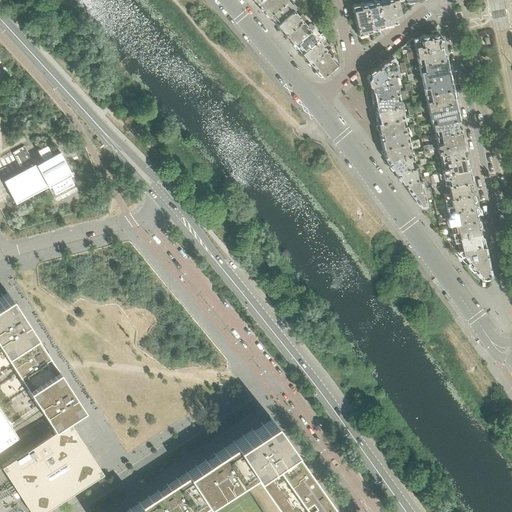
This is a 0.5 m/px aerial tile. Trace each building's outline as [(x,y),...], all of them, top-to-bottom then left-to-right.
[(267,15),(268,13),(284,0),(254,0),(259,6),(267,15)] [(274,20),(276,23),(296,6),(292,2),(290,3),(288,0),(284,0),(268,13),(268,16),(271,20),(274,20)] [(382,25),(377,1),(377,0),(373,0),(372,0),(372,2),(365,3),(371,30),(370,30),(372,31),(376,30),(378,28),(377,25),(382,25)] [(396,21),(395,17),(392,2),(391,0),(379,0),(377,1),(382,25),(385,27),(390,26),(391,23),(391,22),(396,21)] [(392,2),(395,17),(402,15),(399,1),(402,0),(405,0),(406,1),(408,3),(413,2),(414,0),(397,0),(398,0),(392,2)] [(370,30),(371,30),(365,3),(364,2),(359,3),(351,5),(358,35),(360,37),(365,36),(366,34),(365,31),(370,30)] [(285,33),(304,16),(296,6),(276,23),(276,25),(277,27),(277,28),(279,29),(282,29),(285,33)] [(292,42),(312,25),(314,24),(322,17),(320,15),(312,22),(310,23),(304,16),(285,33),(284,35),(285,37),(286,37),(287,38),(290,39),(292,42)] [(300,52),(320,35),(328,28),(326,26),(320,31),(318,29),(317,31),(312,25),(292,42),(292,45),(295,48),(298,48),(300,52)] [(428,48),(440,46),(439,41),(440,39),(439,34),(437,33),(436,33),(436,29),(430,31),(431,34),(427,35),(425,34),(420,35),(413,41),(414,48),(406,50),(405,50),(402,50),(403,54),(416,50),(428,48)] [(306,58),(309,61),(328,45),(320,35),(300,52),(300,54),(303,58),(306,58)] [(328,45),(309,61),(307,62),(310,66),(312,65),(315,68),(315,70),(316,73),(318,75),(321,75),(329,68),(331,69),(336,65),(336,62),(330,55),(334,51),(328,45)] [(416,50),(419,64),(428,63),(444,59),(443,51),(441,50),(440,46),(428,48),(416,50)] [(379,77),(393,74),(397,73),(395,62),(395,60),(393,57),(390,56),(369,74),(367,79),(368,84),(370,86),(381,83),(379,77)] [(447,70),(444,59),(428,63),(419,64),(422,79),(428,78),(434,77),(433,73),(447,70)] [(428,92),(450,87),(449,81),(447,70),(433,73),(434,77),(428,78),(422,79),(425,93),(428,92)] [(397,93),(393,74),(379,77),(381,83),(370,86),(371,90),(370,92),(371,98),(397,93)] [(428,109),(429,111),(440,108),(439,103),(453,100),(450,87),(428,92),(425,93),(428,106),(425,106),(426,106),(425,104),(419,106),(413,107),(414,110),(420,109),(422,111),(428,109)] [(399,105),(397,93),(371,98),(373,104),(375,106),(376,110),(399,105)] [(457,118),(453,100),(439,103),(440,108),(429,111),(431,123),(432,123),(457,118)] [(414,110),(413,107),(412,102),(406,103),(409,115),(415,114),(414,110)] [(376,122),(402,117),(402,116),(399,105),(376,110),(377,114),(375,116),(376,122)] [(376,122),(379,135),(407,129),(404,116),(404,115),(402,116),(402,117),(376,122)] [(436,129),(437,135),(459,130),(458,122),(457,122),(457,118),(432,123),(434,129),(436,129)] [(409,141),(407,129),(379,135),(382,147),(409,141)] [(438,148),(461,143),(460,139),(461,139),(459,130),(437,135),(439,141),(436,141),(437,142),(431,144),(422,146),(423,150),(429,149),(434,148),(438,148)] [(412,153),(409,141),(382,147),(383,155),(385,158),(412,153)] [(465,155),(462,142),(461,143),(438,148),(439,152),(441,152),(443,159),(465,155)] [(77,186),(58,150),(52,154),(47,145),(38,150),(42,158),(32,164),(24,146),(12,152),(20,170),(3,180),(15,203),(47,186),(54,198),(77,186)] [(393,170),(415,165),(414,164),(412,153),(385,158),(385,159),(393,170)] [(467,168),(465,155),(443,159),(444,166),(442,166),(442,167),(438,168),(439,174),(467,168)] [(401,180),(420,177),(417,165),(417,164),(414,164),(415,165),(393,170),(401,180)] [(446,185),(469,180),(470,179),(468,172),(467,172),(467,168),(443,173),(446,185)] [(428,175),(420,177),(401,180),(420,206),(422,208),(425,208),(425,205),(429,204),(428,199),(431,198),(429,187),(428,187),(426,187),(425,181),(429,180),(428,176),(428,175)] [(443,192),(445,198),(470,193),(469,189),(470,189),(472,187),(470,182),(468,181),(469,180),(446,185),(445,185),(446,192),(443,192)] [(450,210),(450,211),(473,206),(472,202),(474,199),(473,194),(471,193),(445,198),(446,206),(447,211),(450,210)] [(449,217),(450,224),(475,218),(475,215),(475,214),(477,212),(476,207),(473,205),(473,206),(450,211),(451,217),(449,217)] [(453,237),(478,231),(477,227),(478,227),(480,225),(479,220),(476,218),(475,218),(450,224),(451,230),(453,237)] [(456,241),(458,249),(484,243),(482,237),(480,235),(479,235),(478,231),(453,237),(453,242),(456,241)] [(490,275),(484,243),(458,249),(459,250),(457,251),(460,256),(461,255),(462,258),(464,261),(467,262),(466,263),(471,271),(473,269),(480,277),(481,277),(482,279),(484,280),(487,280),(489,277),(488,276),(490,275)] [(0,320),(18,309),(6,290),(0,294),(0,320)] [(55,366),(37,338),(30,328),(18,309),(0,320),(0,411),(8,424),(38,405),(50,424),(64,415),(80,404),(55,366)] [(0,444),(15,435),(8,424),(0,411),(0,444)] [(295,443),(274,413),(236,438),(255,468),(295,443)] [(39,511),(102,472),(68,420),(0,464),(30,511),(39,511)] [(208,499),(255,468),(236,438),(189,468),(208,499)] [(344,511),(295,443),(255,468),(286,511),(344,511)] [(150,511),(187,511),(208,499),(189,468),(142,499),(150,511)] [(150,511),(142,499),(121,511),(150,511)]
